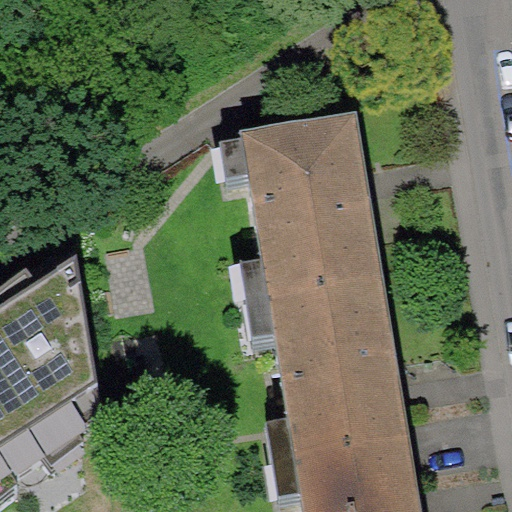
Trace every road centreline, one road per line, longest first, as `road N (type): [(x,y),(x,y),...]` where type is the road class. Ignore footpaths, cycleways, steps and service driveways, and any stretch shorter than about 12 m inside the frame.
road 1 (residential): [(410,0),(0,248)]
road 2 (residential): [(477,0),(480,75),(511,257)]
